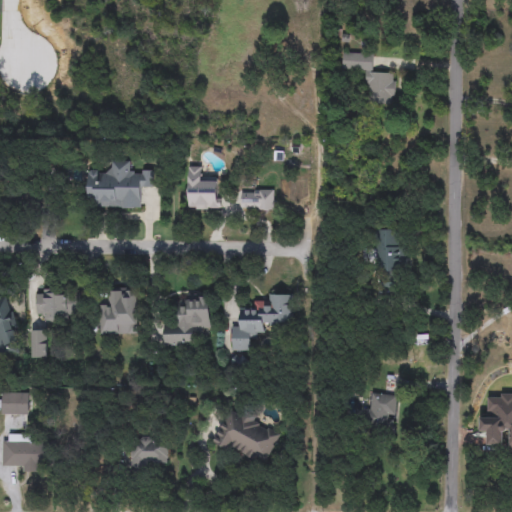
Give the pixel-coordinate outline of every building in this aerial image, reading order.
[(395,74),(395,105),(366,105),(366,71),(343,71),(343,54),(373,54),(373,74),(395,74)] [(89,171),(110,171),(110,161),(131,161),(131,171),(153,171),(152,189),(141,189),(141,209),(88,208),(89,171)] [(188,210),(188,167),(199,167),(199,177),(221,177),(221,210),(188,210)] [(242,210),(242,191),(273,191),(273,210),(242,210)] [(377,230),(397,230),(397,249),(407,249),(407,273),(399,273),(399,290),(377,290),(377,230)] [(140,335),(100,335),(100,301),(111,302),(111,290),(140,290),(140,335)] [(36,291),(67,291),(67,301),(78,301),(78,314),(70,314),(70,323),(45,323),(45,314),(36,314),(36,291)] [(164,345),(164,323),(175,323),(174,301),(187,301),(187,296),(210,295),(210,333),(198,333),(198,344),(164,345)] [(293,296),(292,326),(262,325),(262,341),(252,340),(251,351),(232,351),(232,328),(241,329),(241,305),(268,306),(268,295),(293,296)] [(0,297),(8,296),(20,343),(0,348),(0,297)] [(47,359),(31,359),(31,331),(47,331),(47,359)] [(1,393),(29,393),(29,414),(1,415),(1,393)] [(396,395),(394,430),(367,429),(368,394),(396,395)] [(511,454),(509,454),(509,446),(488,446),(488,433),(479,434),(479,417),(488,417),(488,395),(511,395),(511,454)] [(266,466),(214,445),(229,409),(281,430),(266,466)] [(23,473),(23,468),(4,468),(3,436),(31,435),(31,445),(43,445),(44,473),(23,473)] [(147,463),(147,469),(131,469),(131,439),(167,439),(167,463),(147,463)]
